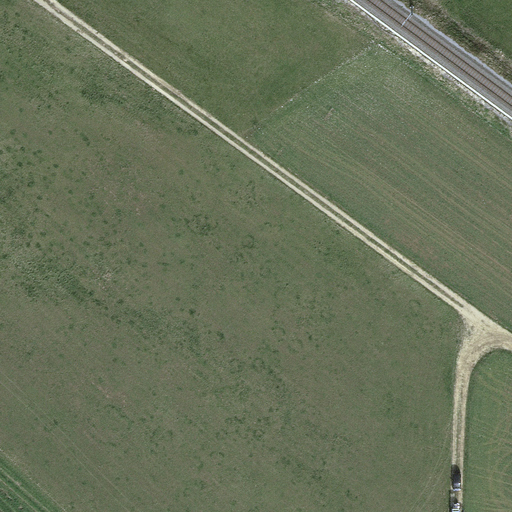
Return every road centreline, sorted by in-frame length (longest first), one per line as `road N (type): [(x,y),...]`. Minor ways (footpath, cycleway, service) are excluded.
road 1 (track): [(43,0),(511,345)]
road 2 (track): [(451,511),(458,375),(491,330)]
